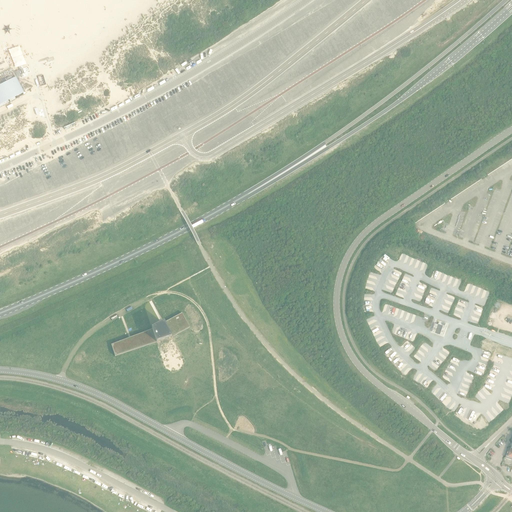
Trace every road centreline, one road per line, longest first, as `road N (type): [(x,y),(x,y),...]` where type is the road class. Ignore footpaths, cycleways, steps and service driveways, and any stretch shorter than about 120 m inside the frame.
road 1 (tertiary): [(471,458),(360,367),(339,328),(337,285),(351,247),(372,225),(511,129)]
road 2 (tertiary): [(0,370),(95,392),(328,511)]
road 3 (primary): [(0,311),(175,233),(312,154)]
road 4 (unclassified): [(0,167),(181,78),(304,0)]
road 5 (unclassified): [(191,151),(213,153),(459,0)]
road 6 (primary): [(504,0),(312,154)]
road 7 (primary): [(312,154),(401,99),(505,12)]
road 8 (unclassified): [(181,135),(258,88),(365,0)]
road 9 (unclassified): [(0,214),(95,180),(181,135)]
